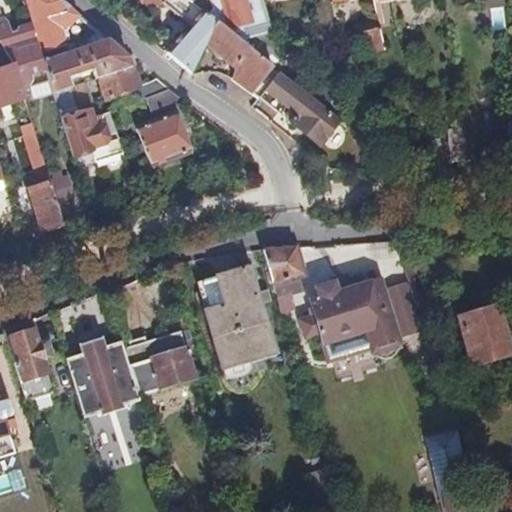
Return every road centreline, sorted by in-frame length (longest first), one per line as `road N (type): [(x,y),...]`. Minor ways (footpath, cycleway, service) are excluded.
road 1 (residential): [(82,0),(181,86),(268,147),(293,229)]
road 2 (residential): [(0,323),(127,269),(293,229)]
road 3 (residential): [(293,229),(511,229)]
